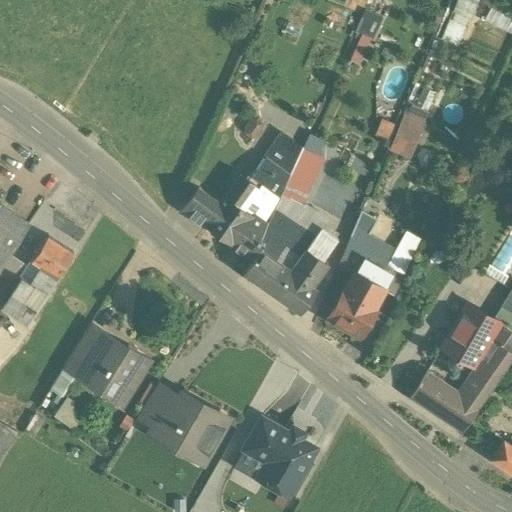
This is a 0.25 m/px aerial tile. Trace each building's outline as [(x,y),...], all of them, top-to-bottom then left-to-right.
[(459,0),(442,39),(459,47),(480,0),(459,0)] [(507,32),(511,18),(511,6),(498,1),(489,25),(507,32)] [(425,123),(405,115),(389,151),(409,159),(425,123)] [(384,119),(377,135),(392,141),(398,125),(384,119)] [(262,157),(289,176),(298,154),(301,145),(280,130),(262,157)] [(280,195),(278,199),(299,208),(319,164),(298,154),(289,176),(280,195)] [(262,157),(250,175),(255,179),(280,195),(289,176),(262,157)] [(217,203),(203,222),(205,223),(231,242),(250,215),(251,214),(237,204),(252,183),(247,179),(238,173),(217,203)] [(217,203),(197,188),(181,209),(203,225),(205,223),(203,222),(217,203)] [(278,199),(273,210),(304,228),(316,235),(323,223),(299,208),(278,199)] [(0,205),(0,266),(9,253),(28,223),(0,205)] [(273,210),(266,225),(263,232),(286,246),(293,250),(304,228),(273,210)] [(250,215),(231,242),(230,244),(252,260),(263,244),(261,243),(262,242),(259,240),(263,232),(266,225),(250,215)] [(395,250),(353,227),(350,235),(368,246),(390,258),(395,250)] [(316,235),(304,228),(293,250),(320,266),(332,244),(316,235)] [(286,246),(263,232),(259,240),(262,242),(261,243),(263,244),(281,255),(286,246)] [(73,252),(47,235),(31,259),(57,276),(73,252)] [(350,235),(337,264),(353,273),(362,257),(368,246),(350,235)] [(293,250),(286,246),(281,255),(263,244),(252,260),(244,271),(298,312),(322,267),(320,266),(293,250)] [(390,258),(368,246),(362,257),(384,270),(390,258)] [(0,266),(0,320),(8,307),(3,304),(28,265),(9,253),(0,266)] [(384,270),(362,257),(353,273),(369,282),(383,290),(391,274),(390,273),(384,270)] [(28,265),(3,304),(8,307),(29,321),(57,276),(31,259),(28,265)] [(509,277),(486,263),(481,272),(503,285),(509,277)] [(383,290),(382,291),(392,297),(403,275),(392,269),(390,273),(391,274),(383,290)] [(369,282),(353,273),(327,320),(357,336),(373,308),(359,300),(369,282)] [(369,282),(359,300),(373,308),(382,291),(383,290),(369,282)] [(511,288),(492,319),(511,331),(511,328),(511,288)] [(467,303),(441,344),(452,352),(460,356),(474,334),(478,326),(486,315),(467,303)] [(492,319),(486,315),(478,326),(474,334),(489,343),(491,339),(501,345),(502,346),(511,331),(492,319)] [(100,335),(88,327),(65,364),(77,372),(100,335)] [(489,343),(474,334),(460,356),(463,358),(475,366),(478,360),(489,343)] [(124,350),(100,335),(77,372),(106,390),(103,395),(120,406),(150,358),(128,344),(124,350)] [(511,352),(502,346),(501,345),(487,366),(478,360),(475,366),(476,366),(476,365),(499,380),(511,360),(511,352)] [(460,356),(452,352),(448,358),(449,364),(453,366),(459,365),(463,358),(460,356)] [(457,393),(426,372),(410,395),(463,431),(499,380),(476,365),(476,366),(457,393)] [(170,395),(155,385),(141,407),(157,417),(158,418),(171,395),(170,395)] [(206,413),(171,393),(170,395),(171,395),(158,418),(157,417),(149,431),(176,447),(180,440),(207,455),(228,417),(210,407),(206,413)] [(288,432),(262,418),(244,450),(267,463),(257,479),(288,496),(316,448),(303,441),(306,436),(291,428),(288,432)] [(0,458),(16,432),(0,422),(0,458)] [(511,453),(511,452),(502,445),(491,459),(502,467),(511,453)] [(511,453),(502,467),(511,473),(511,453)] [(186,511),(186,498),(173,499),(173,511),(186,511)]
